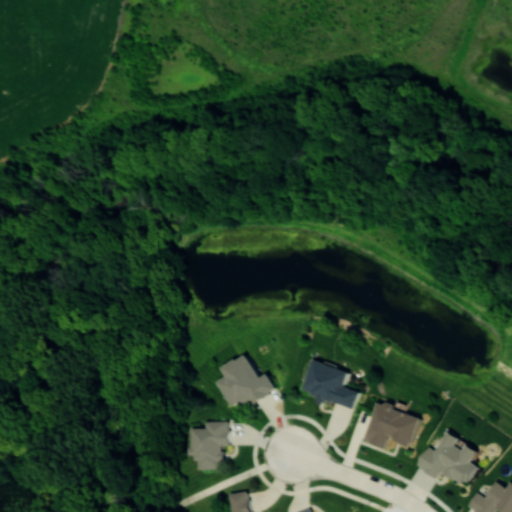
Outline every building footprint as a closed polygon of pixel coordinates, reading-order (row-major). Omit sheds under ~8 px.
[(232,409),(274,386),(266,371),(258,375),(245,352),(219,366),(224,374),(215,379),(232,409)] [(353,406),(358,389),(343,385),(348,369),(310,358),(301,391),(353,406)] [(410,445),(419,414),(375,400),(362,440),(384,447),(387,438),(410,445)] [(187,426),(187,456),(195,456),(195,467),(225,467),(225,419),(203,419),(203,426),(187,426)] [(230,511),(248,511),(247,491),(229,492),(230,511)]
